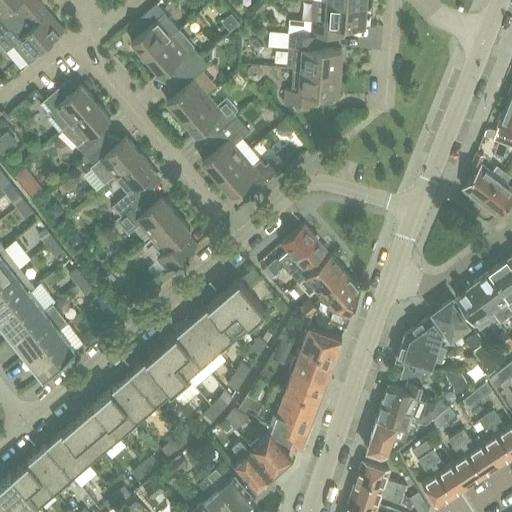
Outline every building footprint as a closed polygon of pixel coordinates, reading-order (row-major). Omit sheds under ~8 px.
[(0,15),(0,34),(39,1),(38,0),(0,0),(0,11),(2,14),(0,15)] [(364,25),(366,3),(326,0),(313,0),(311,24),(289,22),(289,32),(311,33),(311,34),(317,34),(338,36),(339,23),(364,25)] [(29,62),(39,54),(37,52),(63,29),(39,1),(0,34),(0,41),(7,49),(13,44),(29,62)] [(155,3),(133,22),(141,31),(132,39),(146,56),(173,33),(158,16),(163,12),(155,3)] [(221,20),(230,31),(240,22),(231,12),(221,20)] [(245,17),(243,28),(253,29),(254,19),(245,17)] [(341,49),(316,47),(317,34),(311,34),(311,33),(289,32),(286,66),(293,66),(292,67),(340,71),(341,49)] [(192,45),(187,50),(173,33),(146,56),(160,73),(169,65),(177,75),(201,54),(192,45)] [(209,64),(201,54),(177,75),(185,84),(167,99),(182,116),(208,94),(206,91),(216,83),(203,69),(209,64)] [(249,64),(247,69),(249,74),(252,76),(256,75),(259,71),(258,67),(254,65),(249,64)] [(308,106),(308,103),(312,103),(313,91),(338,93),(340,71),(292,67),(291,89),(286,88),(285,101),(294,101),(294,105),(296,107),(305,108),(308,106)] [(44,98),(41,101),(48,111),(62,128),(96,99),(81,82),(73,89),(65,80),(44,98)] [(204,126),(212,135),(237,114),(234,111),(238,108),(226,95),(216,104),(208,94),(182,116),(196,133),(204,126)] [(110,116),(96,99),(62,128),(63,128),(62,129),(77,144),(86,153),(109,134),(101,124),(110,116)] [(498,124),(511,129),(511,104),(506,102),(498,124)] [(202,159),(217,176),(251,147),(242,136),(250,130),(237,114),(212,135),(213,135),(209,138),(217,147),(202,159)] [(293,129),(285,120),(275,128),(280,134),(288,135),(293,129)] [(483,134),(493,138),(497,129),(489,126),(485,128),(483,134)] [(8,129),(0,135),(0,147),(3,152),(17,141),(8,129)] [(104,181),(113,174),(114,174),(141,152),(126,135),(117,143),(109,134),(86,153),(94,162),(90,165),(104,181)] [(232,193),(241,185),(249,194),(277,170),(268,161),(265,163),(251,147),(217,176),(232,193)] [(476,168),(462,185),(480,200),(503,170),(496,164),(492,170),(480,161),(483,153),(477,151),(471,164),(476,168)] [(114,174),(128,191),(113,204),(121,213),(144,194),(136,184),(155,169),(141,152),(114,174)] [(511,185),(506,181),(510,175),(503,170),(480,200),(499,214),(511,195),(511,185)] [(25,186),(33,196),(41,190),(37,184),(31,182),(25,186)] [(16,206),(25,200),(17,189),(8,196),(16,206)] [(121,237),(133,227),(143,239),(149,234),(176,211),(162,194),(152,203),(144,194),(121,213),(109,224),(121,237)] [(25,200),(16,206),(25,217),(33,210),(25,200)] [(64,210),(56,200),(46,209),(54,219),(64,210)] [(149,234),(151,236),(142,244),(154,259),(158,256),(168,268),(198,243),(188,231),(191,228),(176,211),(149,234)] [(266,264),(274,273),(275,275),(285,266),(318,237),(304,222),(281,241),(288,249),(277,258),(276,256),(266,264)] [(47,244),(55,238),(47,227),(39,234),(47,244)] [(69,239),(75,248),(85,241),(80,235),(75,234),(69,239)] [(298,281),(299,281),(331,252),(318,237),(285,266),(291,272),(301,264),(307,271),(304,275),(298,281)] [(27,266),(38,258),(24,238),(13,246),(27,266)] [(55,238),(47,244),(55,255),(63,249),(55,238)] [(0,250),(0,280),(20,266),(5,246),(0,250)] [(315,286),(323,296),(332,289),(330,286),(346,271),(331,252),(299,281),(308,291),(315,286)] [(511,266),(506,258),(489,270),(511,302),(511,266)] [(0,280),(0,311),(29,289),(30,290),(35,285),(20,266),(0,280)] [(77,266),(69,272),(77,283),(85,276),(77,266)] [(253,266),(242,274),(250,283),(260,274),(253,266)] [(511,302),(489,270),(472,282),(496,316),(500,322),(511,313),(511,309),(510,308),(511,306),(511,302)] [(358,285),(347,271),(346,271),(330,286),(332,289),(323,296),(333,307),(329,318),(346,324),(359,290),(358,285)] [(93,287),(85,276),(77,283),(85,293),(93,287)] [(248,322),(248,323),(253,328),(269,314),(238,278),(222,292),(248,322)] [(455,295),(479,328),(496,316),(472,282),(455,295)] [(0,311),(0,317),(12,333),(44,308),(30,290),(29,289),(0,311)] [(233,335),(248,323),(248,322),(222,292),(207,305),(233,335)] [(314,304),(308,297),(301,304),(306,310),(314,304)] [(464,340),(458,330),(469,321),(452,297),(434,311),(451,335),(458,345),(464,340)] [(119,312),(112,302),(103,308),(110,319),(119,312)] [(318,308),(314,304),(306,310),(310,315),(318,308)] [(233,335),(207,305),(192,317),(219,348),(233,335)] [(12,333),(27,353),(59,328),(44,308),(12,333)] [(442,330),(430,313),(404,332),(402,338),(436,349),(435,351),(443,354),(446,347),(437,344),(442,330)] [(202,362),(215,351),(219,348),(192,317),(176,331),(202,362)] [(279,334),(288,337),(293,324),(287,322),(279,334)] [(342,335),(308,323),(300,344),(334,357),(342,335)] [(27,353),(43,372),(75,348),(59,328),(27,353)] [(202,362),(176,331),(160,345),(195,385),(195,384),(210,371),(202,362)] [(465,339),(488,372),(499,364),(477,331),(465,339)] [(257,335),(250,346),(260,352),(267,340),(257,335)] [(288,339),(281,336),(275,348),(283,351),(288,339)] [(431,363),(432,358),(441,361),(443,354),(435,351),(436,349),(402,338),(396,358),(405,361),(400,376),(401,376),(424,370),(425,367),(429,368),(431,363)] [(500,355),(508,349),(503,341),(495,348),(500,355)] [(300,344),(292,365),(325,378),(334,357),(300,344)] [(145,358),(171,389),(184,404),(200,390),(195,384),(195,385),(160,345),(145,358)] [(171,389),(145,358),(129,372),(155,402),(171,389)] [(241,360),(234,371),(244,377),(251,366),(241,360)] [(270,370),(261,365),(255,376),(265,380),(270,370)] [(292,365),(283,386),(317,399),(325,378),(292,365)] [(495,386),(510,374),(504,365),(489,378),(495,386)] [(234,371),(227,382),(237,388),(244,377),(234,371)] [(458,371),(452,375),(450,376),(459,390),(467,386),(462,376),(458,371)] [(155,402),(129,372),(111,387),(137,418),(155,402)] [(256,398),(265,380),(255,376),(245,393),(256,398)] [(407,389),(388,383),(382,400),(433,417),(448,404),(419,393),(422,384),(409,379),(407,389)] [(486,380),(473,390),(479,399),(492,388),(486,379),(486,380)] [(283,386),(276,407),(309,420),(317,399),(283,386)] [(93,403),(119,434),(137,418),(111,387),(93,403)] [(473,390),(463,398),(470,406),(479,399),(473,390)] [(283,439),(293,450),(297,441),(300,443),(309,420),(276,407),(256,398),(245,393),(239,405),(245,409),(248,405),(261,411),(259,418),(271,425),(286,434),(283,439)] [(211,404),(212,404),(219,411),(228,401),(220,394),(211,404)] [(409,423),(410,418),(425,423),(433,417),(382,400),(376,417),(413,429),(415,425),(409,423)] [(478,401),(470,407),(474,413),(482,407),(478,401)] [(93,403),(75,418),(102,448),(119,434),(93,403)] [(212,404),(211,404),(202,414),(210,421),(219,411),(212,404)] [(448,404),(441,410),(447,419),(455,412),(448,404)] [(511,421),(505,426),(493,408),(487,412),(486,413),(511,453),(511,421)] [(433,417),(439,425),(447,419),(441,410),(433,417)] [(491,436),(483,441),(497,463),(511,453),(486,413),(479,417),(491,436)] [(226,417),(219,424),(226,431),(232,425),(226,417)] [(366,448),(382,452),(387,450),(389,444),(401,447),(406,431),(412,433),(413,429),(376,417),(366,448)] [(75,418),(59,432),(85,462),(102,448),(75,418)] [(190,423),(180,431),(186,440),(197,431),(190,423)] [(463,428),(456,432),(482,473),(497,463),(483,441),(475,446),(463,428)] [(272,471),(291,455),(269,429),(250,445),(272,471)] [(176,448),(186,440),(180,431),(169,439),(176,448)] [(59,432),(43,446),(69,476),(85,462),(59,432)] [(461,456),(453,461),(468,483),(482,473),(456,432),(449,437),(461,456)] [(445,466),(433,447),(435,447),(429,438),(421,443),(453,492),(468,483),(453,461),(445,466)] [(269,474),(266,471),(248,449),(239,439),(232,446),(241,456),(233,463),(254,488),(269,474)] [(422,481),(437,503),(453,492),(421,443),(412,449),(417,457),(418,457),(430,475),(422,481)] [(43,446),(28,458),(54,489),(69,476),(43,446)] [(142,461),(148,470),(159,461),(152,453),(142,461)] [(187,460),(182,454),(172,463),(178,469),(187,460)] [(38,503),(54,489),(28,458),(12,472),(38,503)] [(363,459),(357,477),(403,492),(405,483),(385,476),(388,467),(363,459)] [(148,470),(142,461),(131,469),(138,478),(148,470)] [(167,480),(172,476),(175,472),(168,464),(160,472),(167,480)] [(216,466),(208,474),(239,511),(254,497),(234,472),(227,478),(216,466)] [(12,472),(0,482),(0,495),(14,511),(27,511),(38,503),(12,472)] [(207,499),(203,502),(211,511),(237,511),(239,511),(208,474),(199,481),(210,493),(205,497),(207,499)] [(409,496),(402,492),(403,492),(357,477),(351,493),(376,502),(379,493),(400,500),(409,506),(413,501),(409,496)] [(154,498),(165,489),(156,478),(142,489),(146,496),(149,494),(154,498)] [(119,501),(131,492),(124,484),(112,493),(119,501)] [(418,490),(409,496),(413,501),(415,504),(424,499),(418,490)] [(133,491),(131,493),(131,492),(119,501),(114,505),(119,511),(131,511),(132,511),(131,509),(141,501),(133,491)] [(114,505),(119,501),(112,493),(104,500),(110,508),(114,505)] [(377,511),(374,511),(376,502),(351,493),(345,510),(351,511),(377,511)] [(14,511),(0,495),(0,511),(14,511)] [(424,499),(415,504),(419,511),(421,511),(429,507),(424,499)] [(186,503),(180,509),(182,511),(211,511),(203,502),(194,511),(186,503)]
